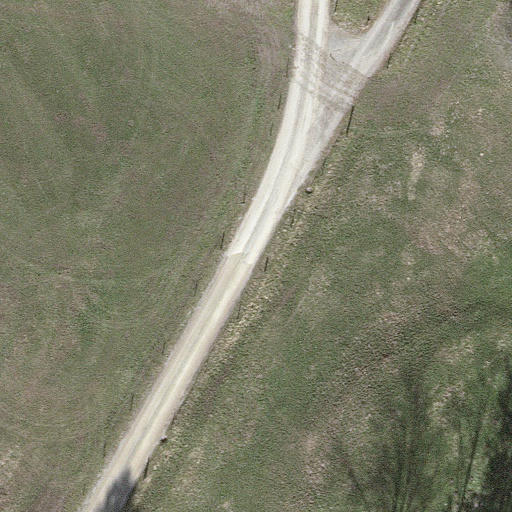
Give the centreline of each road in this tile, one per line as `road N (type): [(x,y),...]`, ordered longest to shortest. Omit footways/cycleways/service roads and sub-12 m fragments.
road 1 (track): [(101,511),(290,159),(391,0)]
road 2 (track): [(290,159),(316,0)]
